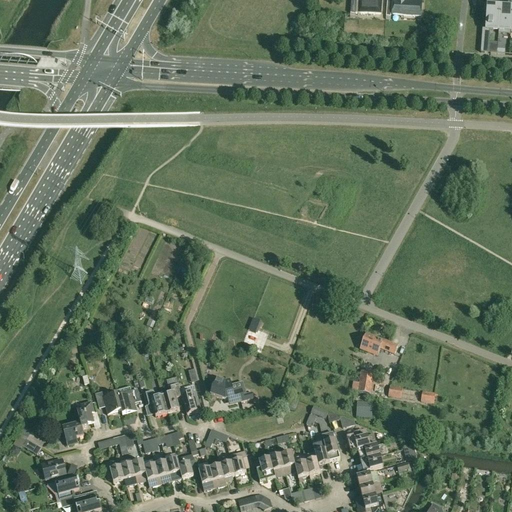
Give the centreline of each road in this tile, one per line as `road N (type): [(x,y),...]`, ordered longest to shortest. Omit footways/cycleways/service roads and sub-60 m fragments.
road 1 (tertiary): [(112,83),(455,102)]
road 2 (tertiary): [(456,88),(182,66)]
road 3 (residential): [(130,215),(360,305)]
road 4 (residential): [(360,305),(450,145),(455,102)]
road 5 (primary): [(0,274),(112,83)]
road 6 (residential): [(123,511),(96,483),(87,451),(95,438),(135,428),(148,436),(185,425),(198,430),(209,422)]
road 7 (residential): [(511,364),(360,305)]
road 8 (residential): [(281,503),(257,490),(209,505),(181,497),(137,511)]
